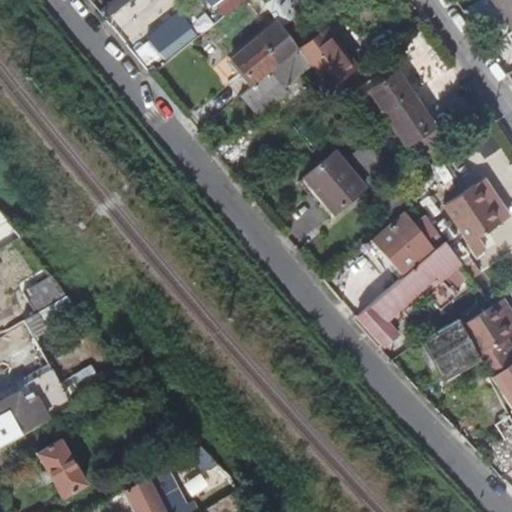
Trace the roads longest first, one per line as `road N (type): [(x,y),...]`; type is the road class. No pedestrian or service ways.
road 1 (residential): [(60,0),(364,361),(504,511)]
road 2 (residential): [(511,114),(434,0)]
